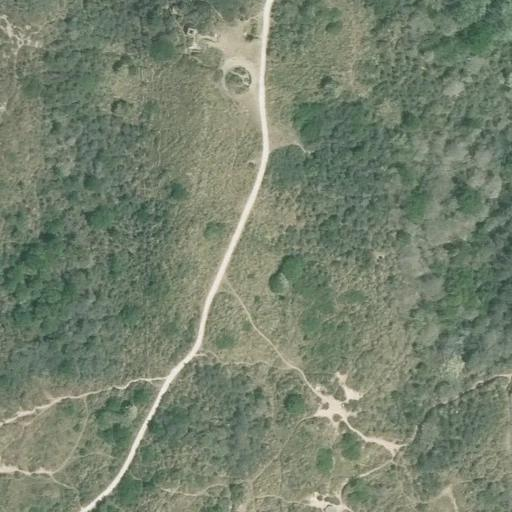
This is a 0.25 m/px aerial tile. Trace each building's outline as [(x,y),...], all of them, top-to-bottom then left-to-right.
[(171,0),(168,10),(172,16),(183,18),(184,12),(252,28),(254,19),(186,3),(186,0),(171,0)] [(223,0),(225,2),(255,10),(261,6),(262,0),(223,0)] [(196,31),(188,29),(186,37),(194,39),(196,31)] [(208,58),(226,62),(223,72),(220,86),(227,98),(241,101),(253,92),(256,78),(249,68),(242,66),(248,42),(244,36),(214,29),(209,33),(207,40),(203,39),(201,45),(206,46),(204,53),(208,58)] [(290,157),(307,151),(310,161),(314,174),(327,180),(341,175),(346,162),(341,148),(329,143),(323,145),(315,122),(308,119),(279,130),(276,135),(279,143),(275,144),(277,150),(281,148),(283,155),(290,157)] [(374,256),(374,260),(376,262),(380,262),(382,261),(382,256),(380,254),(377,254),(374,256)] [(335,309),(333,318),(346,320),(348,317),(349,314),(347,311),(335,309)] [(511,389),(511,390),(454,390),(453,480),(511,481),(511,482),(511,389)] [(171,492),(221,511),(225,511),(258,429),(205,408),(171,492)]
